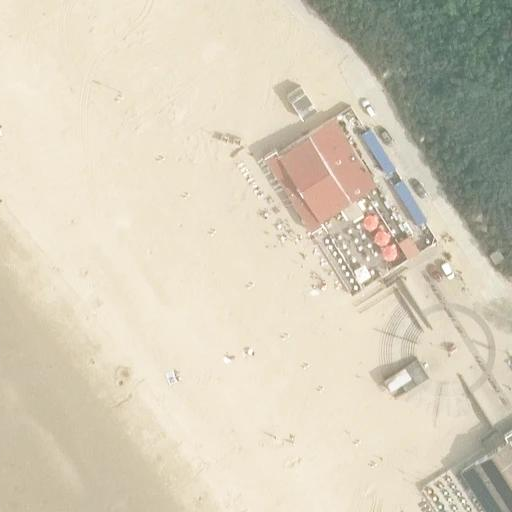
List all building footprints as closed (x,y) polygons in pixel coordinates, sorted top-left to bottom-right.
[(236,64),(270,37),(250,11),(216,38),(236,64)] [(287,94),(302,117),(316,108),(301,85),(287,94)] [(312,231),(323,224),(321,221),(377,184),(335,117),(266,159),(312,231)] [(366,130),(358,135),(385,176),(393,170),(366,130)] [(390,186),(415,227),(423,221),(398,181),(390,186)] [(418,251),(408,235),(397,243),(407,258),(418,251)] [(498,248),(489,254),(495,262),(503,256),(498,248)] [(391,391),(412,378),(406,367),(384,380),(391,391)] [(511,511),(511,430),(505,435),(508,441),(461,471),(487,511),(511,511)]
